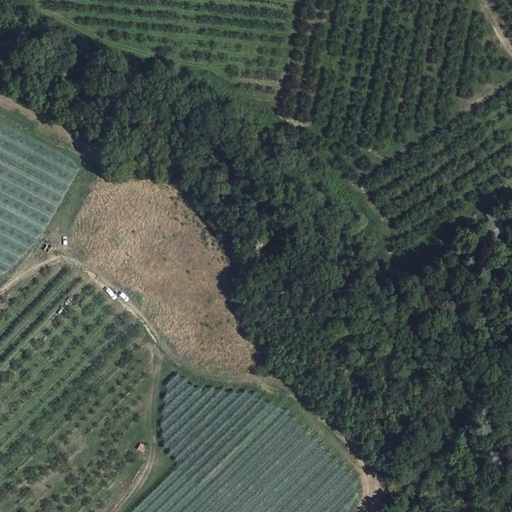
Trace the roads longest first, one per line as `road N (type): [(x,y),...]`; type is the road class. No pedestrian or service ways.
road 1 (track): [(0,297),(50,261),(80,269),(157,348),(199,375),(282,390),(367,479),(359,511)]
road 2 (track): [(511,370),(453,413),(406,511)]
road 3 (track): [(119,511),(152,463),(157,348)]
